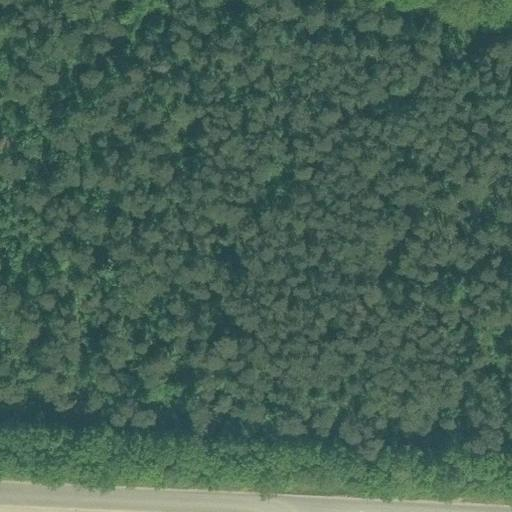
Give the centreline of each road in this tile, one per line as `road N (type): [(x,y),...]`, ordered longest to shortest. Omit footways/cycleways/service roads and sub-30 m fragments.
road 1 (unclassified): [(0,493),(404,511)]
road 2 (track): [(511,22),(386,0)]
